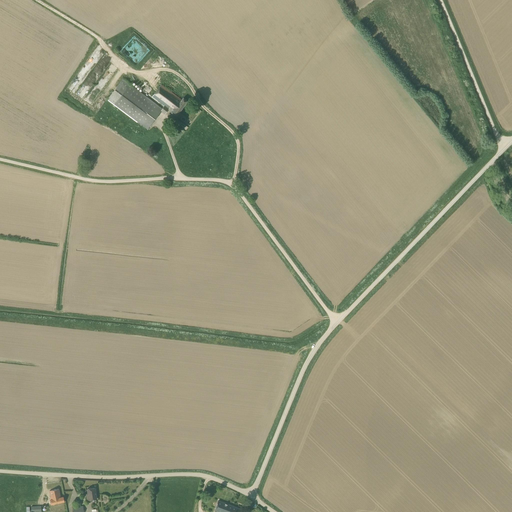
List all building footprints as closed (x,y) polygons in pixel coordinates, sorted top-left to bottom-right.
[(149,63),(153,67),(160,60),(155,56),(149,63)] [(82,72),(87,77),(97,67),(92,62),(82,72)] [(93,84),(110,67),(106,62),(86,81),(93,88),(95,85),(93,84)] [(153,76),(150,80),(157,86),(161,83),(153,76)] [(162,104),(160,107),(122,79),(107,99),(114,105),(147,129),(161,111),(165,114),(168,110),(176,116),(188,101),(183,97),(181,99),(161,85),(152,96),(162,104)] [(87,500),(96,499),(95,488),(87,489),(88,495),(86,495),(87,500)] [(60,497),(59,489),(49,491),(51,499),(50,500),(51,505),(64,502),(63,497),(60,497)] [(205,498),(201,500),(204,509),(209,507),(205,498)]
